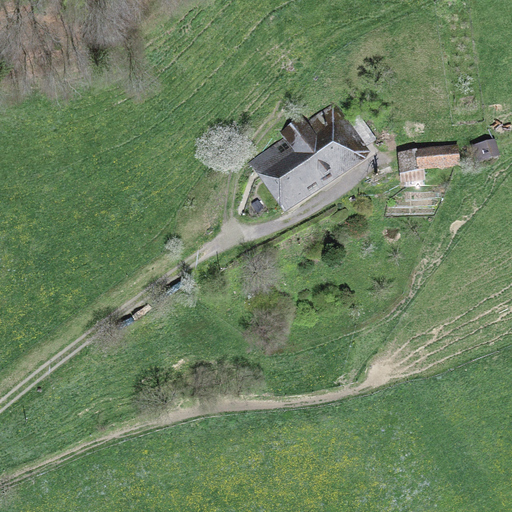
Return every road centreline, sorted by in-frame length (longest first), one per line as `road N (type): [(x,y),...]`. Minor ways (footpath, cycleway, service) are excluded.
road 1 (track): [(366,171),(289,223),(214,247),(0,406)]
road 2 (track): [(0,484),(145,427),(347,393),(402,373)]
